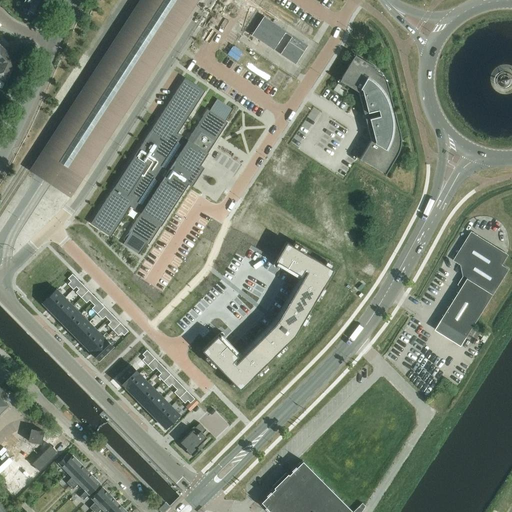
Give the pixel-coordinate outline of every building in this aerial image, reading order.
[(38,13),(43,0),(26,0),(23,7),(29,10),(30,13),(34,15),(38,13)] [(139,0),(31,166),(29,170),(40,177),(47,182),(52,185),(70,197),(72,193),(197,0),(139,0)] [(274,49),(286,31),(264,16),(252,35),(274,49)] [(296,64),(308,45),(293,35),(281,54),(296,64)] [(14,60),(7,53),(0,60),(0,81),(3,83),(14,60)] [(401,144),(401,140),(401,136),(400,133),(388,84),(387,80),(385,77),(383,74),(380,70),(377,68),(374,66),(356,55),(356,54),(355,54),(339,81),(340,81),(359,92),(371,140),(360,158),(359,158),(386,174),(387,174),(386,173),(397,155),(399,152),(400,148),(401,144)] [(185,78),(90,224),(110,237),(130,206),(140,213),(128,231),(130,232),(146,243),(149,244),(188,184),(200,165),(227,122),(225,121),(209,111),(207,109),(188,140),(178,133),(205,91),(185,78)] [(340,88),(341,85),(338,83),(333,89),(344,97),(347,93),(340,88)] [(217,99),(209,111),(225,121),(233,109),(217,99)] [(130,232),(123,244),(139,255),(146,243),(130,232)] [(469,333),(510,269),(501,264),(507,255),(472,233),(456,259),(465,265),(466,271),(458,284),(462,287),(435,329),(452,340),(458,332),(467,337),(469,333)] [(217,335),(201,350),(239,388),(294,335),(333,269),(286,241),(275,260),(300,275),(303,269),(306,271),(303,276),(279,318),(274,324),(240,358),(235,362),(233,360),(237,355),(221,339),(217,335)] [(56,289),(42,303),(51,311),(64,298),(56,289)] [(64,298),(51,311),(59,319),(72,306),(64,298)] [(72,306),(59,319),(67,327),(80,314),(72,306)] [(80,314),(67,327),(75,336),(88,322),(80,314)] [(88,322),(75,336),(83,344),(96,330),(88,322)] [(96,330),(83,344),(91,352),(104,338),(96,330)] [(104,338),(91,352),(99,360),(113,347),(104,338)] [(477,358),(482,348),(474,343),(468,353),(477,358)] [(461,358),(454,371),(464,377),(471,363),(461,358)] [(131,365),(117,379),(125,387),(139,373),(131,365)] [(139,373),(125,387),(133,395),(147,382),(139,373)] [(147,382),(133,395),(141,403),(155,390),(147,382)] [(155,390),(141,403),(149,411),(163,398),(155,390)] [(163,398),(149,411),(157,420),(171,406),(163,398)] [(171,406),(157,420),(165,428),(179,414),(171,406)] [(191,454),(193,456),(198,450),(200,449),(198,447),(203,443),(202,443),(207,438),(203,434),(206,430),(200,424),(181,442),(187,448),(186,449),(187,450),(186,451),(190,455),(191,454)] [(43,432),(31,429),(28,442),(41,445),(43,432)] [(39,471),(57,452),(50,445),(31,464),(39,471)] [(58,463),(68,473),(79,462),(72,455),(70,458),(66,455),(58,463)] [(270,511),(361,511),(365,506),(362,503),(353,511),(302,460),(261,502),(262,504),(270,511)] [(86,469),(79,462),(68,473),(72,477),(66,482),(69,486),(86,469)] [(93,476),(86,469),(69,486),(73,489),(78,483),(82,487),(93,476)] [(93,476),(82,487),(85,490),(80,496),(83,500),(100,483),(93,476)] [(93,510),(109,494),(102,487),(91,498),(95,502),(90,507),(93,510)] [(105,511),(116,501),(109,494),(93,510),(94,511),(97,511),(101,508),(105,511)] [(10,511),(0,501),(0,511),(10,511)] [(118,511),(123,508),(116,501),(105,511),(118,511)] [(25,502),(21,506),(27,511),(30,507),(25,502)] [(162,511),(169,506),(165,502),(159,509),(162,511)]
